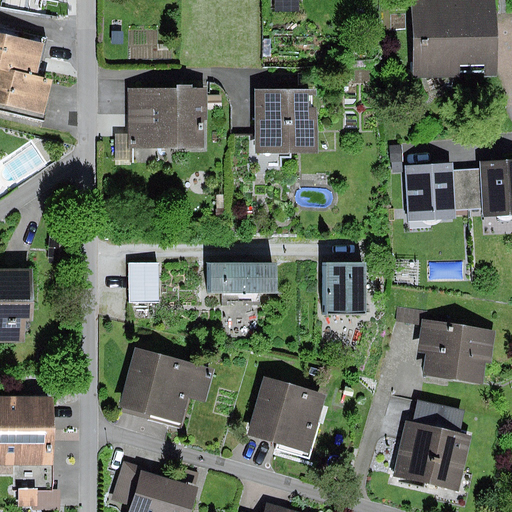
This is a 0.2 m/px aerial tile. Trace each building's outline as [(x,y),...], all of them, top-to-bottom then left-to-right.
[(406,0),(407,78),(452,78),(452,66),(476,66),(476,77),(489,77),(488,0),(406,0)] [(13,41),(0,38),(0,70),(29,76),(34,53),(42,55),(45,39),(17,32),(15,33),(13,41)] [(29,76),(0,70),(0,111),(43,123),(46,106),(39,104),(45,80),(29,76)] [(318,95),(261,96),(262,157),(319,156),(318,95)] [(208,96),(133,96),(133,150),(209,149),(208,96)] [(511,218),(511,164),(483,166),(485,219),(511,218)] [(455,173),(410,173),(410,221),(455,221),(455,173)] [(367,266),(329,265),(328,316),(366,316),(367,266)] [(159,266),(132,266),(133,303),(160,303),(159,266)] [(278,267),(215,269),(216,299),(279,298),(278,267)] [(38,274),(0,275),(0,346),(26,346),(25,326),(40,326),(38,274)] [(495,335),(429,324),(421,376),(487,387),(495,335)] [(216,373),(138,351),(122,406),(187,424),(194,399),(207,403),(216,373)] [(326,400),(277,385),(261,436),(310,451),(326,400)] [(58,400),(0,398),(0,452),(56,454),(58,400)] [(472,442),(419,427),(404,478),(457,493),(472,442)] [(193,511),(201,491),(126,465),(113,500),(136,508),(135,511),(193,511)] [(32,503),(33,499),(60,504),(62,493),(24,486),(21,501),(32,503)]
